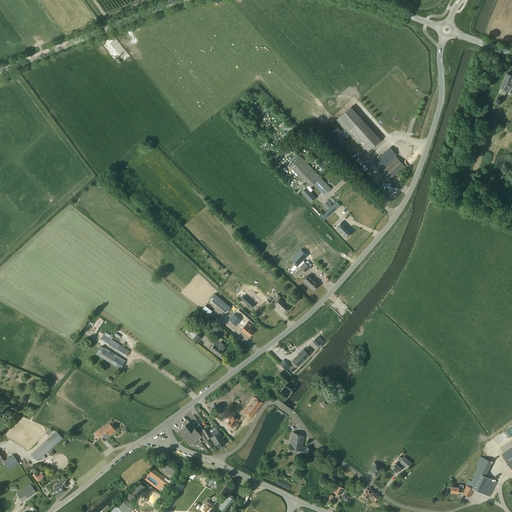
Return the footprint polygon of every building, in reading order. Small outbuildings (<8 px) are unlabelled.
[(511,79),(511,75),(507,74),(501,88),(511,92),(511,80),(511,81),(511,79)] [(375,133),(351,107),(336,120),(366,153),(377,143),(381,140),(378,137),(379,136),(376,133),(375,133)] [(334,130),(338,135),(343,131),(339,126),(334,130)] [(406,168),(395,155),(380,169),(391,182),(406,168)] [(321,178),(300,156),(290,166),(311,187),(314,184),(324,195),(331,189),(321,178)] [(313,190),(309,186),(307,188),(306,187),(301,192),(311,203),(316,198),(311,192),(313,190)] [(328,200),(323,205),(328,210),(333,205),(328,200)] [(341,206),(337,202),(323,214),(327,218),(341,206)] [(334,223),(337,226),(343,221),(340,217),(334,223)] [(352,233),(342,222),(336,228),(346,239),(352,233)] [(301,250),(292,259),(298,265),(307,256),(301,250)] [(311,268),(304,262),(300,267),(298,269),(294,273),(297,276),(303,270),(306,273),(311,268)] [(319,285),(309,275),(303,281),(313,290),(319,285)] [(237,293),(241,297),(247,291),(243,287),(237,293)] [(231,307),(215,293),(210,299),(225,313),(231,307)] [(274,304),(284,314),(290,307),(280,298),(274,304)] [(206,305),(202,309),(209,315),(213,311),(206,305)] [(234,314),(229,320),(236,325),(241,320),(234,314)] [(251,326),(247,323),(241,330),(249,337),(254,331),(249,327),(251,326)] [(193,340),(197,343),(202,338),(197,334),(191,330),(187,335),(193,339),(193,340)] [(113,337),(105,332),(100,340),(127,357),(130,351),(112,339),(113,337)] [(325,341),(319,336),(313,342),(318,347),(321,343),(322,344),(325,341)] [(226,347),(215,338),(209,346),(212,348),(211,349),(219,356),(223,351),(223,350),(226,347)] [(101,346),(96,354),(99,356),(104,348),(101,346)] [(126,361),(105,347),(104,348),(99,356),(120,369),(126,361)] [(313,351),(308,347),(304,350),(303,349),(293,359),(294,360),(292,362),(297,367),(313,351)] [(285,359),(281,363),(287,370),(291,366),(285,359)] [(286,385),(289,381),(284,377),(283,378),(280,375),(271,386),(275,389),(279,392),(287,398),(293,390),(286,385)] [(270,395),(268,392),(261,397),(265,400),(270,395)] [(263,403),(256,397),(244,412),(251,417),(263,403)] [(232,415),(227,424),(233,428),(238,419),(232,415)] [(202,436),(189,422),(178,431),(191,446),(202,436)] [(109,435),(115,430),(111,425),(111,426),(108,423),(95,434),(98,438),(102,435),(105,438),(109,435)] [(511,427),(494,439),(498,445),(511,436),(511,427)] [(212,437),(207,428),(202,430),(207,439),(211,437),(218,449),(226,444),(219,432),(212,437)] [(63,438),(57,432),(31,454),(37,461),(63,438)] [(293,432),(290,445),(289,445),(289,451),(301,453),(300,455),(305,456),(305,454),(308,454),(309,449),(308,447),(303,446),(304,437),(293,432)] [(511,447),(501,455),(511,469),(511,447)] [(18,463),(13,455),(4,460),(9,469),(18,463)] [(493,462),(481,456),(476,466),(478,467),(471,481),(469,480),(463,492),(464,485),(459,485),(459,487),(451,486),(451,492),(459,493),(459,492),(462,492),(462,493),(470,497),(474,489),(489,497),(497,482),(486,476),(493,462)] [(412,463),(405,457),(400,462),(401,463),(399,465),(396,463),(392,468),(398,473),(402,468),(404,465),(407,468),(412,463)] [(155,465),(161,469),(164,465),(158,460),(155,465)] [(381,468),(376,464),(370,472),(376,476),(381,468)] [(176,471),(168,466),(164,470),(173,476),(176,471)] [(40,479),(36,472),(32,475),(37,481),(40,479)] [(203,484),(207,476),(201,473),(197,481),(203,484)] [(175,491),(181,495),(187,484),(184,482),(187,477),(185,475),(175,491)] [(213,476),(208,484),(212,486),(217,478),(213,476)] [(63,483),(62,480),(55,484),(58,489),(53,491),(57,497),(63,493),(63,492),(64,491),(63,489),(69,485),(66,481),(63,483)] [(140,483),(133,490),(138,495),(145,487),(140,483)] [(36,492),(31,484),(17,494),(22,502),(36,492)] [(344,489),(338,485),(334,492),(340,495),(344,489)] [(366,490),(365,491),(362,495),(367,499),(370,496),(375,500),(379,496),(370,489),(368,491),(366,490)] [(157,501),(162,494),(156,491),(152,498),(157,501)] [(134,499),(135,498),(129,492),(125,497),(132,503),(135,500),(134,499)] [(174,494),(171,502),(177,504),(180,496),(174,494)] [(225,511),(235,499),(230,495),(218,510),(220,511),(225,511)] [(122,500),(111,511),(119,511),(121,510),(122,511),(127,511),(131,509),(122,500)]
